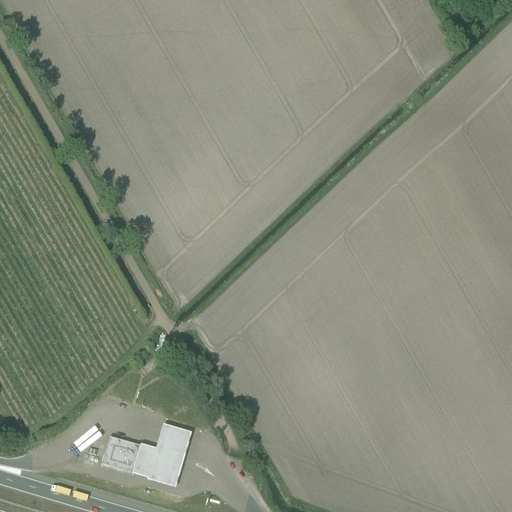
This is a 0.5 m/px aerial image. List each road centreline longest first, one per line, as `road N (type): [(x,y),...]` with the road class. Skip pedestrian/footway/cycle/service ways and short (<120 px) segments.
road 1 (track): [(170,334),(511,15)]
road 2 (track): [(176,343),(0,39)]
road 3 (track): [(317,511),(289,499),(189,323)]
road 4 (motorway): [(116,511),(0,477)]
